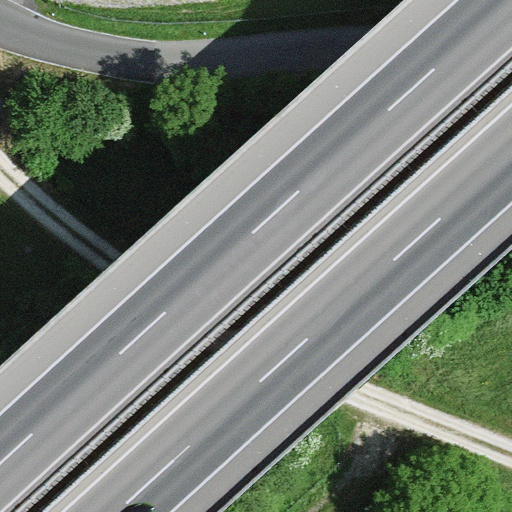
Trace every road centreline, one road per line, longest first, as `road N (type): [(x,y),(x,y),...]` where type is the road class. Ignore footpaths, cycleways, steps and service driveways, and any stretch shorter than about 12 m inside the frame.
road 1 (motorway): [(511,0),(0,464)]
road 2 (track): [(511,453),(351,390),(199,315),(50,214),(0,168)]
road 3 (motorway): [(117,511),(511,155)]
road 4 (unclassified): [(511,23),(187,62),(117,57),(0,23)]
